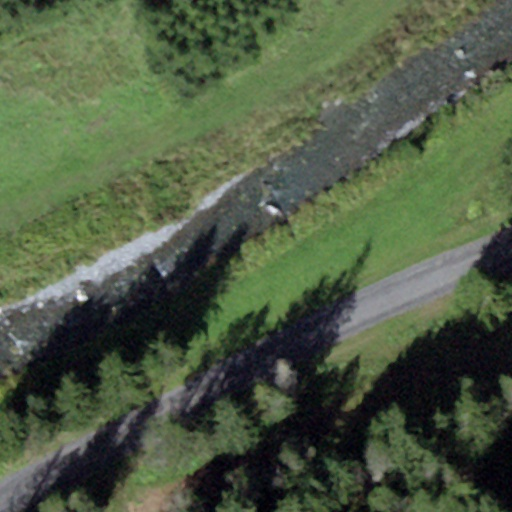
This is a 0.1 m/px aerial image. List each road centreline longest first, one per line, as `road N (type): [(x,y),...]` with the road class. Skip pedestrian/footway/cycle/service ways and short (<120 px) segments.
road 1 (track): [(17,511),(141,429),(393,295),(511,250)]
road 2 (track): [(374,0),(318,49),(188,132),(102,169)]
